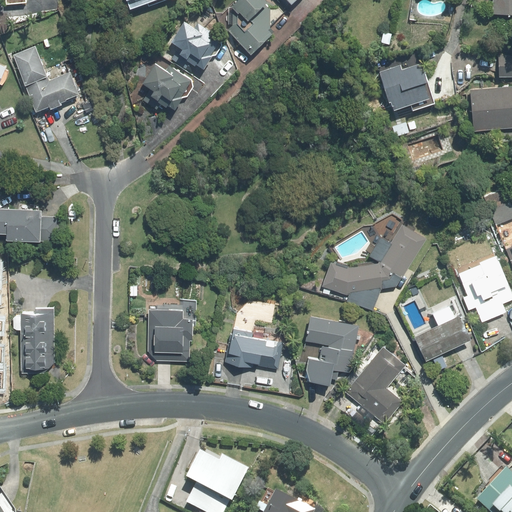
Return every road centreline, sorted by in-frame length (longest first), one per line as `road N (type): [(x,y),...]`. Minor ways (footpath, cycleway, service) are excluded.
road 1 (residential): [(101,411),(186,403),(258,414),(322,438),(400,497)]
road 2 (residential): [(101,411),(106,181)]
road 3 (tertiary): [(400,497),(511,384)]
